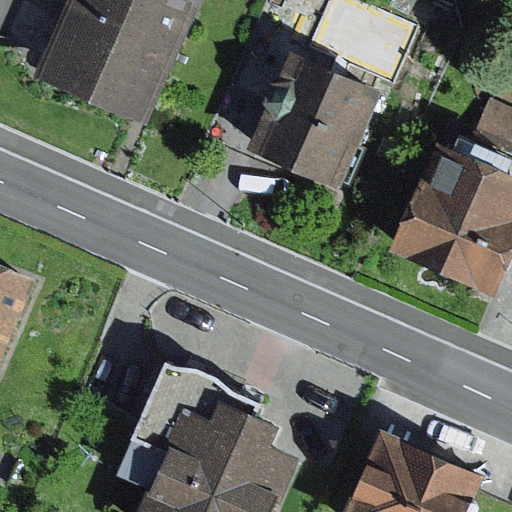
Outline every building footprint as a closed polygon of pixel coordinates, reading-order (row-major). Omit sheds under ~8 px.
[(214,0),(213,0),(85,0),(54,74),(165,120),(214,0)] [(342,0),(333,0),(310,54),(388,87),(413,30),(342,0)] [(388,87),(310,54),(270,145),(358,183),(398,91),(388,87)] [(511,99),(503,96),(487,134),(511,144),(511,99)] [(511,168),(454,145),(411,248),(511,289),(511,168)] [(53,277),(0,254),(0,368),(12,373),(53,277)] [(185,350),(136,464),(169,478),(153,511),(288,511),(316,446),(294,436),(303,415),(273,402),(278,390),(185,350)] [(472,511),(490,473),(391,430),(355,511),(472,511)]
